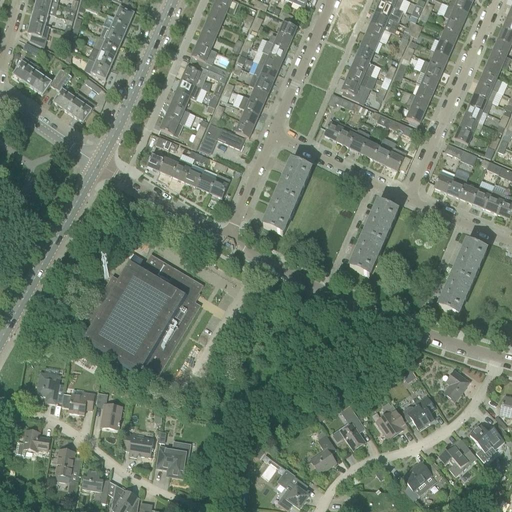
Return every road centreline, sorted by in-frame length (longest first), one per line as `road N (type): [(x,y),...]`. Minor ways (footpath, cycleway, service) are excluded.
road 1 (residential): [(319,511),(353,470),(447,432),(474,405),(498,358)]
road 2 (residential): [(211,511),(138,483),(52,423),(0,405)]
road 3 (residential): [(495,0),(407,200)]
road 4 (secondary): [(0,339),(97,164)]
road 5 (secondary): [(97,164),(172,0)]
road 6 (residential): [(97,164),(227,241)]
road 7 (residential): [(273,136),(333,0)]
